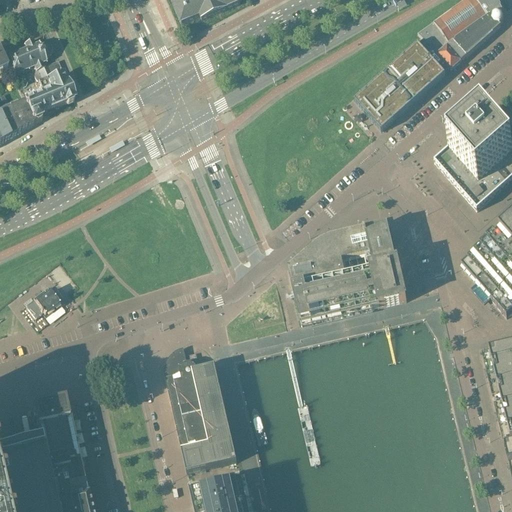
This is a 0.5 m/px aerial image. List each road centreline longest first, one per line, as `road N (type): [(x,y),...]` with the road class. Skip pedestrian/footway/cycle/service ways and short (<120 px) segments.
road 1 (residential): [(495,511),(430,240),(373,175)]
road 2 (secondary): [(193,122),(402,0)]
road 3 (secondary): [(0,229),(178,130)]
road 4 (residential): [(169,511),(129,331)]
road 5 (residential): [(373,175),(511,56)]
road 6 (residential): [(85,344),(123,511)]
road 7 (residential): [(178,130),(247,285)]
road 8 (residential): [(260,273),(193,122)]
road 9 (secondary): [(309,6),(174,81)]
road 10 (residential): [(260,273),(373,175)]
road 11 (residential): [(129,331),(233,297),(247,285)]
road 12 (secondary): [(109,120),(0,183)]
road 13 (residential): [(109,120),(82,112),(0,161)]
